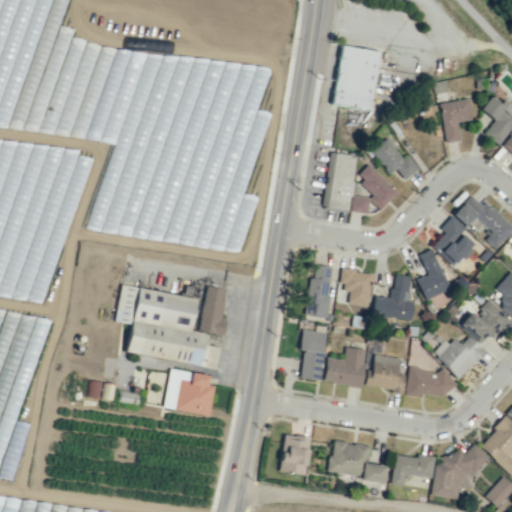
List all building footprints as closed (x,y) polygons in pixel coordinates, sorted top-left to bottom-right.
[(377,50),(338,46),(334,78),(339,79),(337,93),(371,98),(377,50)] [(496,144),(511,121),(511,115),(509,113),(511,108),(511,106),(500,99),(497,103),(487,96),(477,109),(492,119),(481,134),(496,144)] [(443,142),(458,140),(455,122),(469,120),(466,98),(437,102),(443,142)] [(501,143),(511,153),(511,135),(510,133),(501,143)] [(416,168),(406,155),(400,158),(385,137),(368,149),(386,174),(394,168),(401,179),(416,168)] [(352,155),(328,152),(322,206),(346,209),(352,155)] [(353,176),(372,193),(368,198),(379,208),(394,191),(365,164),(353,176)] [(450,215),(465,227),(467,223),(475,230),(479,224),(488,231),(482,239),(493,248),(511,226),(483,202),(480,205),(467,194),(450,215)] [(366,196),(349,195),(348,211),(365,213),(366,196)] [(442,232),(429,246),(451,266),(470,245),(457,234),(462,228),(449,215),(437,227),(442,232)] [(446,289),(428,248),(416,254),(424,274),(413,279),(422,300),(446,289)] [(322,318),(331,267),(310,263),(302,314),(322,318)] [(366,305),(369,272),(340,269),(338,290),(346,290),(345,303),(366,305)] [(503,296),(495,305),(511,319),(511,318),(511,274),(507,271),(493,287),(503,296)] [(409,320),(411,301),(405,300),(408,276),(391,274),(388,297),(372,295),(369,314),(409,320)] [(112,321),(127,323),(122,353),(214,367),(217,347),(200,344),(202,332),(187,330),(193,297),(117,285),(112,321)] [(196,330),(217,334),(225,289),(204,285),(196,330)] [(473,315),(469,311),(457,325),(477,343),(485,334),(491,340),(509,321),(487,300),(473,315)] [(323,332),(299,329),(296,349),(300,349),(297,377),(317,380),(323,332)] [(430,354),(456,378),(482,350),(466,335),(458,344),(448,335),(430,354)] [(363,349),(342,346),(340,359),(324,357),(320,381),(357,387),(363,349)] [(397,357),(371,354),(369,370),(363,369),(361,385),(389,388),(389,392),(400,394),(402,374),(395,373),(397,357)] [(401,395),(420,397),(420,394),(443,398),(447,373),(405,366),(401,395)] [(205,374),(166,368),(161,408),(206,414),(210,385),(204,384),(205,374)] [(95,397),(97,381),(85,380),(83,396),(95,397)] [(98,398),(110,400),(113,384),(101,382),(98,398)] [(511,404),(511,403),(502,413),(511,421),(511,404)] [(476,445),(510,477),(511,474),(511,426),(502,417),(476,445)] [(302,474),(307,437),(281,433),(276,471),(302,474)] [(325,473),(380,480),(382,465),(365,463),(367,445),(329,440),(325,473)] [(427,494),(454,498),(456,486),(472,489),(479,450),(466,447),(465,456),(434,450),(427,494)] [(400,485),(402,474),(429,477),(432,456),(415,453),(414,457),(392,453),(387,483),(400,485)] [(481,495),(493,507),(511,487),(500,476),(481,495)]
